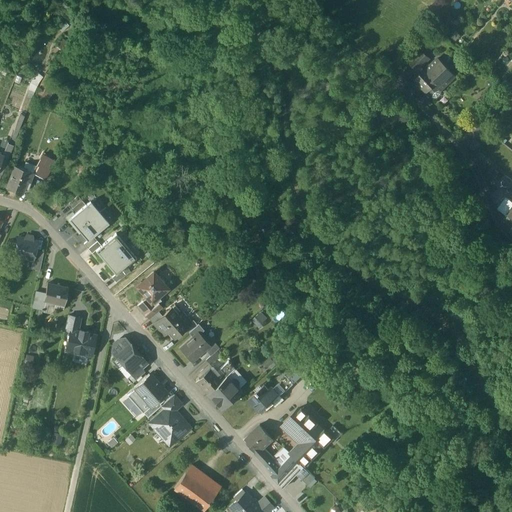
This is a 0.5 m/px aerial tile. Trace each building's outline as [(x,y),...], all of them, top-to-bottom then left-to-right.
[(421,50),(410,61),(418,69),(429,58),(421,50)] [(455,76),(438,57),(414,79),(425,91),(435,83),(440,89),(440,88),(455,76)] [(440,89),(435,83),(425,91),(431,97),(436,97),(440,94),(440,88),(440,89)] [(482,128),(472,120),(465,129),(475,137),(482,128)] [(13,146),(6,143),(3,152),(2,155),(2,156),(8,158),(13,146)] [(37,166),(37,167),(42,170),(38,176),(45,180),(55,161),(44,155),(37,166)] [(8,158),(2,156),(1,158),(0,161),(0,174),(1,175),(8,158)] [(37,166),(26,162),(24,169),(31,172),(34,173),(34,174),(38,176),(42,170),(37,167),(37,166)] [(24,169),(16,166),(12,175),(27,180),(31,172),(24,169)] [(27,180),(12,175),(8,188),(23,194),(27,181),(27,180)] [(511,183),(511,181),(505,176),(501,181),(509,188),(511,183)] [(91,183),(86,188),(89,192),(95,187),(91,183)] [(69,203),(73,208),(82,200),(78,196),(69,203)] [(505,213),(511,204),(511,200),(506,196),(497,207),(505,213)] [(73,208),(77,213),(86,205),(82,200),(73,208)] [(69,219),(79,230),(100,212),(90,201),(86,205),(77,213),(69,219)] [(511,209),(503,221),(511,228),(511,209)] [(79,230),(88,241),(93,236),(109,223),(100,212),(79,230)] [(101,245),(95,250),(116,274),(126,266),(136,257),(116,233),(101,245)] [(88,241),(84,244),(88,249),(97,241),(93,236),(88,241)] [(32,238),(25,237),(25,239),(18,237),(14,256),(15,258),(21,260),(23,258),(32,260),(33,260),(35,250),(37,241),(32,240),(32,238)] [(101,245),(97,241),(88,249),(92,253),(95,250),(101,245)] [(43,252),(35,250),(33,260),(32,260),(30,268),(40,270),(43,252)] [(116,274),(112,277),(116,282),(130,270),(126,266),(116,274)] [(153,272),(142,282),(141,281),(135,287),(140,292),(141,292),(147,298),(137,306),(145,315),(159,303),(161,301),(158,297),(168,289),(163,284),(166,282),(160,275),(158,277),(153,272)] [(66,288),(53,285),(53,284),(52,284),(52,286),(48,285),(48,283),(47,283),(45,293),(43,301),(44,301),(55,303),(55,304),(56,304),(56,301),(63,302),(62,305),(63,306),(67,287),(66,287),(66,288)] [(45,293),(35,291),(31,308),(41,310),(44,301),(43,301),(45,293)] [(55,303),(44,301),(41,310),(53,313),(55,304),(55,303)] [(63,302),(56,301),(56,304),(55,304),(54,308),(62,309),(63,306),(62,305),(63,302)] [(159,303),(145,315),(149,320),(159,311),(163,308),(159,303)] [(162,316),(154,323),(155,323),(165,335),(169,331),(175,337),(185,328),(191,323),(190,322),(175,305),(162,316)] [(149,320),(153,325),(155,323),(154,323),(162,316),(159,311),(149,320)] [(251,319),(259,329),(269,320),(260,311),(251,319)] [(80,318),(68,315),(65,330),(71,331),(77,332),(80,318)] [(191,323),(185,328),(189,332),(198,324),(193,319),(190,322),(191,323)] [(189,332),(189,333),(193,337),(196,334),(198,336),(204,330),(199,324),(198,324),(189,332)] [(80,330),(79,332),(77,332),(71,331),(67,349),(73,350),(74,353),(82,355),(85,353),(91,354),(95,336),(88,334),(88,332),(80,330)] [(198,336),(196,334),(193,337),(180,349),(191,362),(208,347),(198,336)] [(145,363),(128,343),(127,344),(123,339),(118,340),(114,343),(113,350),(116,353),(124,363),(133,373),(139,368),(145,363)] [(215,343),(206,352),(210,357),(217,351),(220,348),(215,343)] [(210,357),(206,361),(210,365),(220,355),(217,351),(210,357)] [(116,353),(111,357),(111,360),(118,368),(124,363),(116,353)] [(294,359),(281,371),(284,374),(293,382),(305,371),(294,359)] [(234,368),(228,361),(220,369),(224,373),(218,378),(221,380),(226,375),(234,368)] [(139,368),(133,373),(127,378),(131,383),(143,373),(139,368)] [(218,378),(209,368),(195,380),(207,393),(221,380),(218,378)] [(284,374),(275,383),(283,392),(293,382),(284,374)] [(151,375),(135,388),(135,389),(133,391),(138,397),(140,395),(150,406),(151,406),(157,401),(166,393),(151,375)] [(221,380),(207,393),(221,407),(239,390),(237,387),(238,386),(239,382),(236,379),(232,379),(230,380),(226,375),(221,380)] [(268,389),(264,384),(248,398),(255,406),(256,404),(263,412),(272,404),(270,402),(278,394),(271,386),(268,389)] [(161,405),(161,406),(165,410),(170,406),(174,411),(182,404),(173,395),(161,405)] [(157,401),(151,406),(150,406),(143,413),(147,417),(161,406),(161,405),(157,401)] [(165,410),(150,423),(166,441),(173,436),(174,438),(178,438),(181,436),(181,433),(188,426),(183,420),(180,420),(177,417),(178,414),(174,411),(170,406),(165,410)] [(325,434),(298,408),(288,420),(294,426),(289,431),(301,442),(290,454),(292,455),(302,465),(328,438),(329,437),(325,434)] [(259,425),(244,439),(256,452),(261,447),(271,437),(259,425)] [(338,435),(330,428),(325,434),(329,437),(328,438),(332,441),(338,435)] [(52,442),(60,443),(61,434),(53,433),(52,442)] [(267,454),(262,449),(258,453),(256,455),(261,460),(267,454)] [(267,454),(261,460),(265,465),(272,459),(267,454)] [(292,455),(280,467),(279,468),(273,474),(272,475),(283,488),(296,474),(304,466),(302,465),(292,455)] [(355,465),(345,455),(340,460),(350,470),(355,465)] [(276,461),(273,457),(272,459),(265,465),(273,474),(279,468),(275,464),(276,461)] [(221,486),(192,464),(185,473),(215,494),(221,486)] [(310,473),(304,466),(296,474),(302,480),(310,473)] [(215,494),(185,473),(175,487),(204,509),(215,494)] [(310,473),(302,480),(308,486),(316,478),(310,473)] [(268,511),(275,507),(264,495),(255,503),(246,492),(226,509),(229,511),(268,511)]
